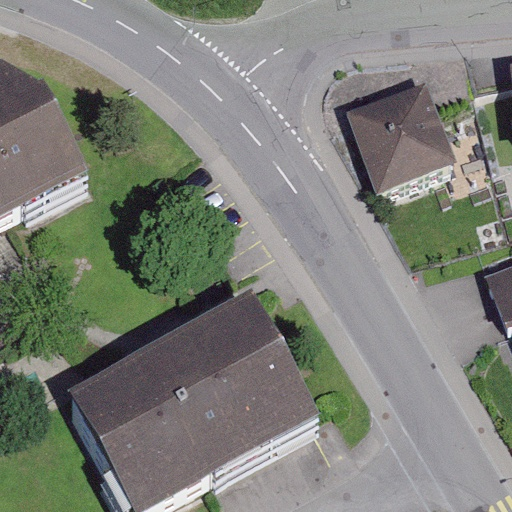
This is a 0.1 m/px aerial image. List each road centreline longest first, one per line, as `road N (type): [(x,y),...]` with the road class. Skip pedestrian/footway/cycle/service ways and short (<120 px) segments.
road 1 (tertiary): [(227,96),(299,192),(458,458)]
road 2 (tertiary): [(323,45),(417,24),(511,15)]
road 3 (tertiary): [(76,0),(136,29),(227,96)]
